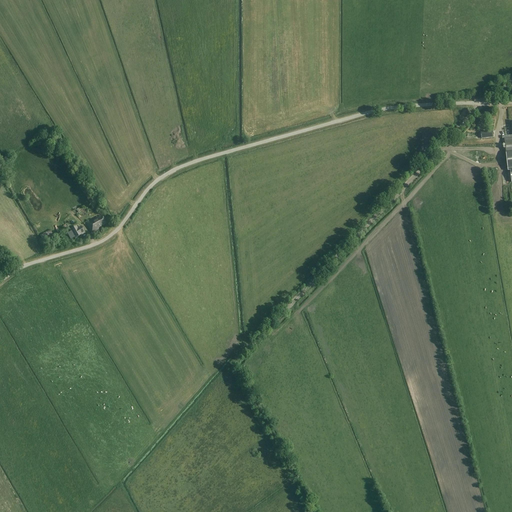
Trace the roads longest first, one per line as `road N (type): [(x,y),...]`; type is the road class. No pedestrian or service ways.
road 1 (track): [(478,102),(233,365),(312,511)]
road 2 (unclassified): [(0,280),(99,242),(153,184),(187,164),(366,113),(478,102)]
